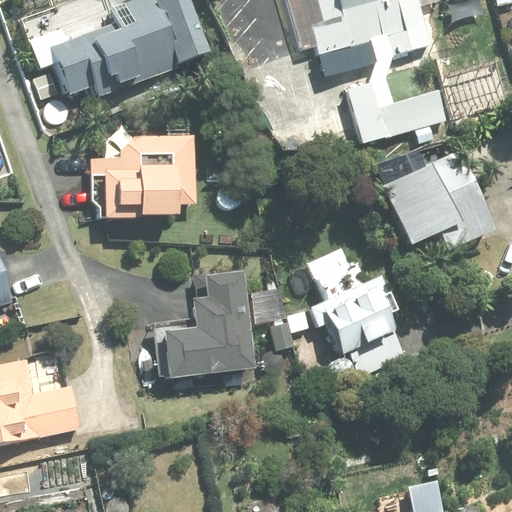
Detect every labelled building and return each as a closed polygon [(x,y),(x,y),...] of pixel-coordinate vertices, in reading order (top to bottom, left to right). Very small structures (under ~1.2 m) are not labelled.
[(61,31),(28,43),(39,71),(56,64),(68,97),(94,87),(99,100),(178,69),(177,65),(210,52),(189,0),(166,0),(152,6),(150,0),(135,0),(110,10),(116,24),(66,43),(61,31)] [(314,0),(322,26),(310,29),(318,57),(362,45),(367,64),(414,51),(418,68),(435,63),(417,0),(314,0)] [(511,0),(494,0),(496,8),(511,4),(511,0)] [(498,64),(447,78),(456,110),(507,96),(498,64)] [(414,121),(444,112),(437,92),(392,106),(387,92),(374,96),(371,85),(346,93),(363,147),(417,130),(414,121)] [(118,161),(89,161),(89,178),(103,179),(103,221),(139,221),(139,220),(178,219),(177,207),(194,207),(193,137),(165,138),(165,132),(137,133),(137,138),(134,138),(118,155),(118,161)] [(382,189),(410,249),(437,236),(446,254),(494,232),(465,169),(459,171),(452,156),(382,189)] [(0,307),(11,303),(0,270),(0,307)] [(254,372),(242,275),(242,273),(193,279),(196,303),(191,304),(195,333),(164,336),(169,382),(254,372)] [(387,315),(395,312),(380,279),(308,311),(317,330),(324,327),(331,342),(333,342),(340,357),(378,340),(384,355),(375,359),(380,369),(403,358),(392,334),(394,333),(387,315)] [(302,314),(285,319),(290,335),(307,330),(302,314)] [(24,364),(0,368),(0,447),(80,430),(71,388),(31,396),(24,364)] [(284,425),(285,441),(297,440),(297,424),(284,425)] [(31,473),(0,477),(0,498),(34,494),(31,473)] [(430,511),(426,491),(401,495),(404,511),(430,511)]
